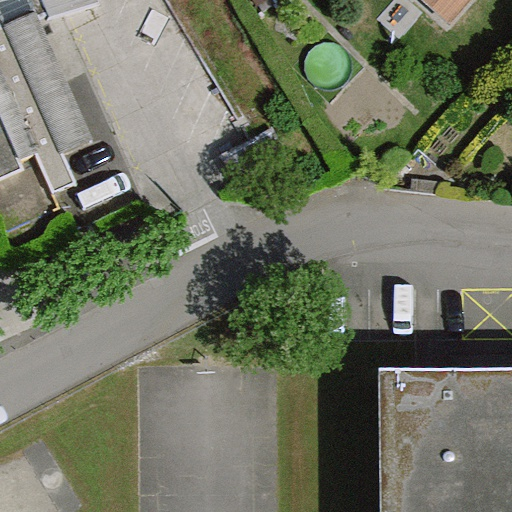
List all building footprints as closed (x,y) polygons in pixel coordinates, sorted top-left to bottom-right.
[(31,0),(39,19),(40,21),(47,17),(49,21),(102,4),(100,0),(31,0)] [(426,0),(454,24),(475,0),(426,0)] [(0,64),(40,155),(58,196),(79,187),(66,157),(28,70),(11,32),(0,6),(0,64)] [(40,21),(39,19),(11,32),(28,70),(56,57),(40,21)] [(95,144),(56,57),(28,70),(66,157),(95,144)] [(0,172),(40,155),(0,64),(0,172)] [(287,156),(272,130),(252,141),(222,158),(238,183),(287,156)] [(511,511),(511,376),(386,380),(387,511),(511,511)]
